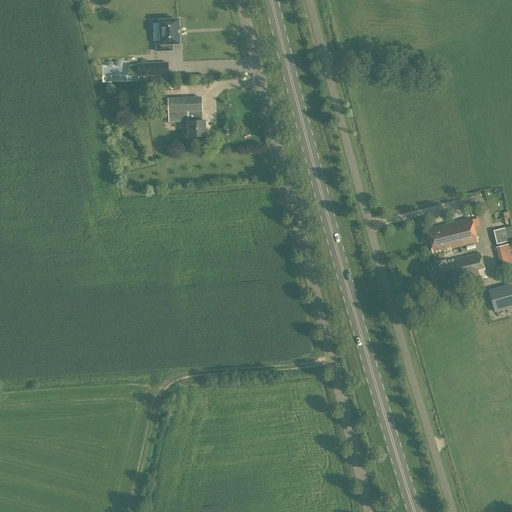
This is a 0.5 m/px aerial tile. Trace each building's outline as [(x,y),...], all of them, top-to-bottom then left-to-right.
[(174,52),(173,44),(180,44),(179,20),(160,20),(161,41),(156,42),(156,52),(174,52)] [(138,77),(157,76),(157,63),(137,64),(138,77)] [(169,122),(188,122),(189,137),(206,136),(205,121),(202,121),(202,112),(188,112),(187,97),(168,98),(169,122)] [(433,253),(443,251),(452,248),(478,242),(476,236),(473,223),(472,218),(426,229),(427,234),(431,248),(433,253)] [(503,228),(494,231),(497,244),(507,241),(508,241),(505,228),(503,228)] [(500,268),(511,265),(511,264),(507,244),(495,247),(500,268)] [(485,271),(481,253),(447,261),(446,259),(432,263),(437,284),(451,281),(451,279),(485,271)] [(511,283),(489,290),(495,312),(511,307),(511,283)]
